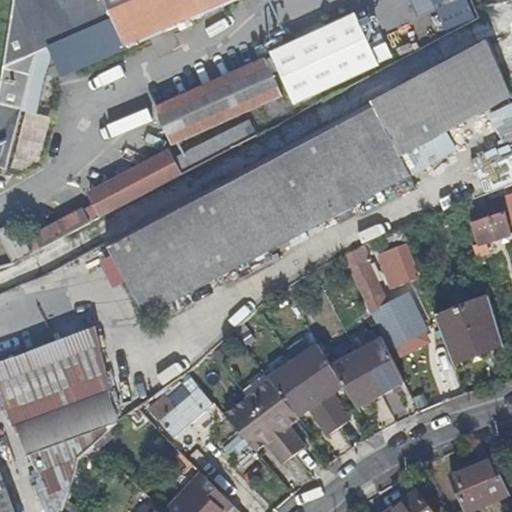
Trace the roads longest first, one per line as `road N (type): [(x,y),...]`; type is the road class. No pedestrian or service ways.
road 1 (unknown): [(0,317),(72,293),(98,304),(120,328),(140,329),(199,284),(446,151)]
road 2 (unknown): [(0,195),(58,163),(83,94),(100,74),(281,0)]
road 3 (residential): [(511,412),(436,433),(356,478),(315,511)]
